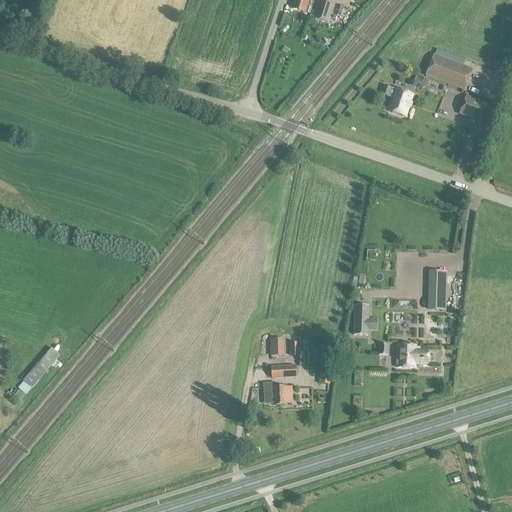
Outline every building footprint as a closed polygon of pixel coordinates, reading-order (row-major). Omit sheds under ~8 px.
[(309,0),(294,0),(291,9),(305,14),(309,0)] [(319,0),(318,0),(313,19),(312,19),(313,19),(329,24),(330,19),(335,21),(336,17),(331,15),(335,5),(319,0)] [(335,13),(341,16),(344,8),(337,6),(335,13)] [(472,71),(434,56),(426,76),(464,91),(472,71)] [(413,96),(392,89),(392,88),(384,86),(382,95),(392,98),(387,111),(405,118),(413,96)] [(488,105),(466,96),(459,114),(481,123),(488,105)] [(447,273),(431,273),(429,310),(446,311),(447,273)] [(355,306),(354,335),(368,336),(369,307),(355,306)] [(378,320),(378,326),(394,327),(394,312),(373,311),(373,320),(378,320)] [(272,356),(285,356),(285,338),(272,339),(272,356)] [(379,355),(388,356),(389,346),(380,345),(379,355)] [(397,368),(415,369),(415,364),(428,364),(428,350),(416,350),(416,346),(397,346),(397,368)] [(46,372),(30,359),(17,374),(33,388),(46,372)] [(296,366),(271,368),(272,380),(297,378),(296,366)] [(321,368),(320,376),(331,377),(331,369),(321,368)] [(277,388),(277,383),(264,384),(264,399),(273,399),(273,405),(286,405),(286,404),(294,404),(293,388),(287,389),(287,388),(277,388)]
